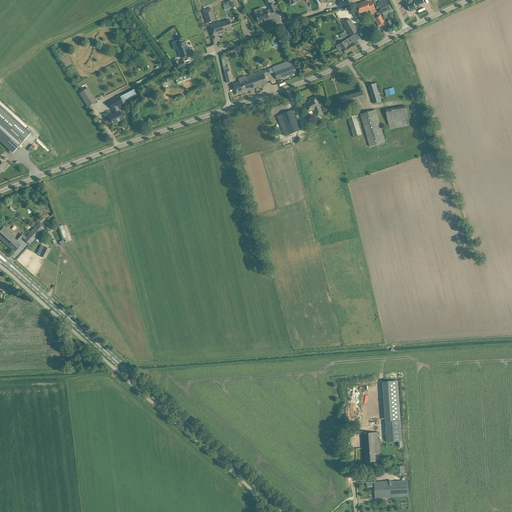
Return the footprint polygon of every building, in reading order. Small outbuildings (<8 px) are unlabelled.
[(391,8),(386,0),(383,0),(377,3),(383,14),(388,11),(390,14),(394,12),(392,8),(391,8)] [(415,6),(424,2),(422,0),(405,0),(407,3),(406,3),(410,12),(412,11),(415,10),(414,10),(416,9),(415,6)] [(368,3),(367,1),(357,5),(360,14),(370,10),(370,11),(375,9),(373,1),(368,3)] [(256,15),(259,23),(270,19),(269,14),(272,13),(272,14),(277,12),(274,4),(269,6),(270,9),(267,10),(256,15)] [(208,23),(215,20),(211,9),(204,11),(208,23)] [(379,26),(384,22),(380,16),(375,19),(379,26)] [(350,19),(344,23),(351,35),(353,34),(357,32),(358,31),(350,19)] [(225,31),(226,32),(233,30),(231,24),(230,20),(221,23),(220,22),(209,26),(210,29),(212,35),(223,31),(225,31)] [(395,23),(392,25),(390,22),(386,23),(390,30),(396,26),(395,23)] [(359,43),(354,35),(339,44),(340,44),(336,46),(341,54),(345,51),(346,54),(357,48),(355,45),(359,43)] [(190,55),(185,41),(177,45),(182,58),(190,55)] [(223,55),(221,56),(222,59),(224,66),(225,71),(227,83),(233,82),(230,70),(227,71),(226,66),(223,55)] [(183,60),(175,63),(177,69),(185,66),(183,60)] [(277,80),(297,73),(294,65),(275,72),(277,80)] [(255,88),(268,84),(263,71),(250,76),(255,88)] [(178,85),(191,80),(189,74),(176,79),(178,85)] [(250,76),(250,75),(246,77),(247,80),(234,85),(237,94),(255,88),(250,76)] [(374,104),(383,101),(378,83),(368,86),(374,104)] [(87,107),(96,101),(88,88),(79,94),(87,107)] [(386,96),(395,94),(393,88),(385,91),(386,96)] [(125,119),(122,115),(121,111),(120,112),(118,107),(124,104),(123,103),(138,96),(135,90),(121,98),(120,97),(109,102),(113,109),(116,114),(106,119),(108,122),(111,120),(114,125),(125,119)] [(357,106),(366,103),(362,90),(340,97),(343,107),(356,103),(357,106)] [(323,114),(316,97),(310,99),(311,101),(304,104),(308,112),(315,110),(317,116),(323,114)] [(389,129),(409,126),(406,106),(386,110),(386,112),(389,129)] [(0,140),(13,152),(26,139),(29,136),(30,134),(0,107),(0,140)] [(370,147),(385,142),(376,110),(360,114),(370,147)] [(285,136),(290,134),(300,130),(292,111),(277,117),(285,136)] [(354,137),(362,135),(355,115),(347,117),(354,137)] [(38,224),(33,229),(30,232),(26,237),(22,234),(16,240),(14,238),(15,237),(8,230),(4,227),(0,231),(0,238),(15,252),(18,248),(21,245),(18,242),(22,237),(30,245),(44,229),(38,224)] [(45,258),(50,250),(41,245),(37,254),(45,258)] [(398,381),(383,382),(386,422),(390,421),(401,421),(398,381)] [(394,442),(402,441),(401,425),(401,421),(390,421),(386,422),(387,442),(394,442)] [(377,432),(368,433),(363,433),(366,462),(376,461),(375,454),(379,453),(377,432)] [(407,480),(379,482),(374,482),(375,498),(408,496),(407,480)]
